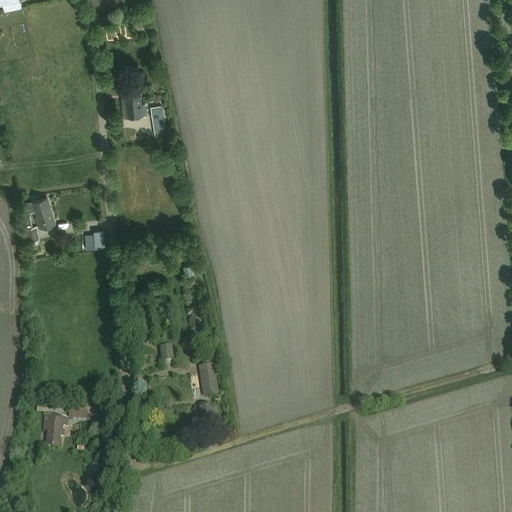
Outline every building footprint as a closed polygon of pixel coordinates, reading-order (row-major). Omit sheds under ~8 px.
[(145,21),(134,22),(136,32),(147,30),(145,21)] [(142,85),(126,87),(130,118),(152,115),(150,102),(144,103),(142,85)] [(166,104),(153,106),(158,134),(170,132),(166,104)] [(50,196),(36,200),(44,229),(58,224),(50,196)] [(39,225),(30,227),(34,240),(42,238),(39,225)] [(186,276),(195,274),(193,264),(184,265),(186,276)] [(174,346),(167,347),(169,361),(177,360),(174,346)] [(216,365),(201,367),(206,397),(221,394),(216,365)] [(218,406),(203,409),(207,433),(222,430),(218,406)] [(71,420),(52,417),(47,445),(67,449),(71,420)]
